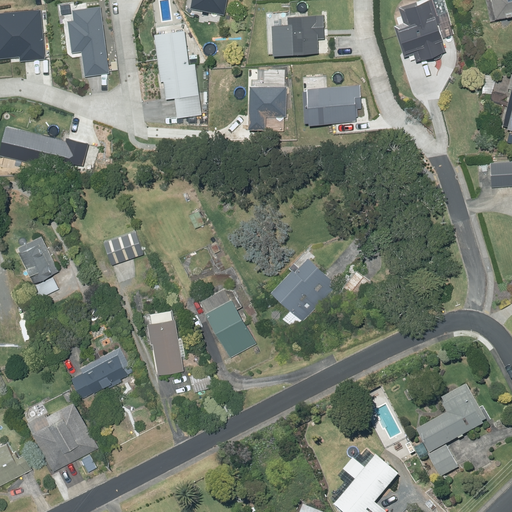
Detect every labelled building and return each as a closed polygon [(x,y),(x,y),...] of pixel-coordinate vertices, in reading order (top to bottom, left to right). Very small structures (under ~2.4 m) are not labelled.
[(398,22),(408,53),(414,50),(417,58),(447,48),(436,15),(438,14),(433,0),(420,0),(418,1),(417,0),(410,0),(399,4),(405,20),(398,22)] [(511,0),(493,0),(496,15),(511,12),(511,0)] [(508,123),(508,125),(511,125),(511,87),(503,122),(508,123)] [(511,161),(491,161),(491,186),(511,185),(511,161)] [(200,209),(190,213),(195,226),(206,222),(200,209)] [(136,230),(104,240),(112,262),(143,252),(136,230)] [(42,234),(18,245),(35,281),(59,269),(42,234)] [(272,291),(291,309),(283,317),(294,328),(338,285),(309,257),(296,270),(293,268),(272,291)] [(357,269),(343,286),(358,298),(371,281),(357,269)] [(34,285),(34,287),(29,289),(34,298),(39,296),(39,297),(59,287),(53,275),(34,285)] [(208,309),(206,311),(231,356),(257,341),(232,296),(231,297),(225,286),(201,298),(208,309)] [(0,327),(4,327),(3,343),(13,344),(15,308),(0,307),(0,327)] [(153,341),(158,372),(184,368),(181,348),(184,348),(183,337),(179,337),(175,316),(148,320),(151,341),(153,341)] [(83,370),(71,376),(87,405),(98,400),(94,391),(107,383),(109,386),(121,380),(120,377),(132,370),(119,346),(81,366),(83,370)] [(208,369),(190,375),(195,391),(213,386),(208,369)] [(430,455),(442,476),(460,467),(448,444),(460,437),(461,438),(465,436),(464,434),(485,423),(484,421),(488,419),(468,383),(443,397),(447,403),(445,404),(449,412),(419,428),(432,453),(430,455)] [(415,397),(411,388),(407,390),(412,399),(415,397)] [(46,414),(50,421),(32,431),(53,470),(99,446),(74,399),(46,414)] [(0,484),(32,468),(24,453),(18,455),(15,450),(12,451),(6,440),(0,443),(0,484)] [(387,511),(388,511),(376,502),(401,474),(378,454),(335,503),(344,511),(387,511)]
